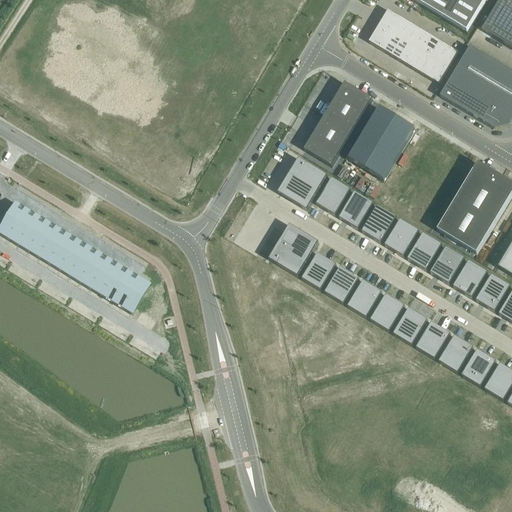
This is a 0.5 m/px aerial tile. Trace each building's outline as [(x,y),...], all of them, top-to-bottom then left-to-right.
[(488,0),(409,0),(468,35),(488,0)] [(511,49),(511,2),(507,0),(501,0),(483,32),(511,49)] [(405,22),(389,12),(384,20),(400,30),(405,22)] [(400,30),(384,20),(379,28),(395,38),(400,30)] [(413,26),(405,22),(400,30),(395,38),(403,42),(413,26)] [(420,31),(413,26),(403,42),(411,47),(420,31)] [(395,38),(379,28),(375,36),(390,45),(395,38)] [(428,36),(420,31),(411,47),(418,52),(428,36)] [(390,45),(375,36),(370,44),(385,54),(390,45)] [(436,40),(428,36),(418,52),(426,56),(436,40)] [(403,42),(395,38),(390,45),(385,54),(393,58),(403,42)] [(443,45),(436,40),(426,56),(434,61),(443,45)] [(411,47),(403,42),(393,58),(401,63),(411,47)] [(451,50),(443,45),(434,61),(441,66),(451,50)] [(418,52),(411,47),(401,63),(408,68),(418,52)] [(511,124),(511,73),(471,49),(441,98),(495,131),(510,128),(511,124)] [(459,55),(451,50),(441,66),(449,71),(459,55)] [(426,56),(418,52),(408,68),(416,72),(426,56)] [(434,61),(426,56),(416,72),(424,77),(434,61)] [(441,66),(434,61),(424,77),(432,82),(441,66)] [(26,64),(23,68),(30,73),(33,69),(26,64)] [(449,71),(441,66),(432,82),(440,87),(449,71)] [(346,85),(305,152),(333,169),(374,102),(346,85)] [(381,111),(349,162),(384,183),(415,132),(381,111)] [(148,144),(159,151),(163,145),(152,138),(148,144)] [(299,161),(279,195),(308,213),(329,178),(299,161)] [(477,169),(438,233),(477,257),(511,198),(511,185),(479,165),(477,169)] [(333,181),(317,206),(336,218),(351,192),(333,181)] [(355,195),(340,220),(359,232),(374,206),(355,195)] [(19,208),(0,237),(10,244),(29,215),(19,208)] [(378,208),(363,234),(381,246),(397,220),(378,208)] [(29,215),(10,244),(20,251),(39,221),(29,215)] [(39,221),(20,251),(30,257),(49,228),(39,221)] [(401,222),(385,248),(404,259),(420,234),(401,222)] [(290,227),(270,262),(299,279),(320,245),(290,227)] [(49,228),(30,257),(40,264),(59,234),(49,228)] [(59,234),(40,264),(50,270),(69,241),(59,234)] [(424,236),(408,262),(427,273),(443,247),(424,236)] [(69,241),(50,270),(60,277),(80,247),(69,241)] [(80,247),(60,277),(70,283),(90,254),(80,247)] [(511,247),(499,269),(511,277),(511,247)] [(447,250),(431,276),(450,287),(465,261),(447,250)] [(90,254),(70,283),(81,290),(100,260),(90,254)] [(318,256),(303,282),(322,293),(337,267),(318,256)] [(100,260),(81,290),(91,296),(110,266),(100,260)] [(469,264),(454,289),(473,301),(488,275),(469,264)] [(110,266),(91,296),(101,303),(120,273),(110,266)] [(341,270),(326,295),(344,307),(360,281),(341,270)] [(120,273),(101,303),(111,309),(130,279),(120,273)] [(492,277),(477,303),(496,315),(511,289),(492,277)] [(130,279),(111,309),(121,316),(140,286),(130,279)] [(364,283),(348,309),(367,321),(383,295),(364,283)] [(140,286),(121,316),(131,322),(150,292),(140,286)] [(149,299),(153,301),(157,294),(153,291),(149,299)] [(511,296),(499,317),(511,324),(511,296)] [(387,297),(371,323),(390,334),(406,309),(387,297)] [(410,311),(394,337),(413,348),(428,323),(410,311)] [(167,316),(168,322),(176,320),(174,314),(167,316)] [(282,337),(300,322),(295,315),(277,331),(282,337)] [(432,325),(417,351),(436,362),(451,336),(432,325)] [(455,339),(440,364),(458,376),(474,350),(455,339)] [(478,352),(462,378),(481,390),(497,364),(478,352)] [(511,373),(501,366),(485,392),(504,403),(511,390),(511,373)]
